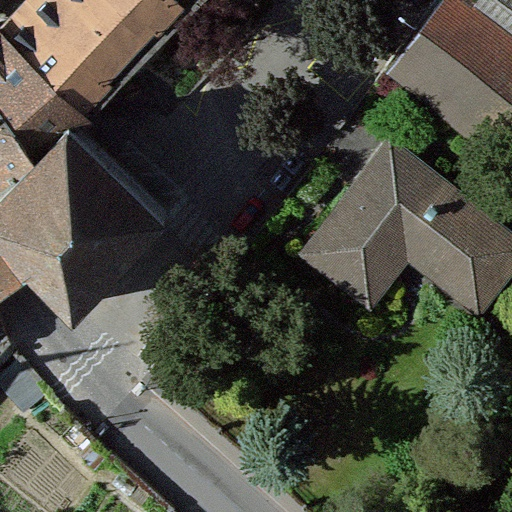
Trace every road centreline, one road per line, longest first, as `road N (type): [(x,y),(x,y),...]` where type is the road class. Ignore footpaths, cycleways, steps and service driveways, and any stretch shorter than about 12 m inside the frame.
road 1 (residential): [(77,355),(193,227),(212,123)]
road 2 (unclassified): [(245,511),(77,355)]
